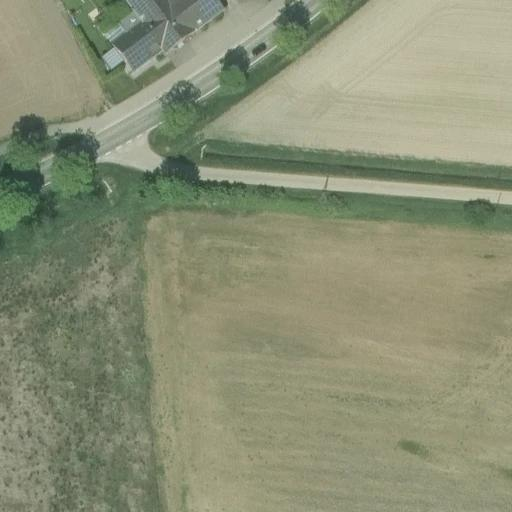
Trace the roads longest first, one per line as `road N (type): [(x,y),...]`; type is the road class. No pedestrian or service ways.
road 1 (unclassified): [(511,205),(221,177),(146,167),(103,151)]
road 2 (tertiary): [(103,151),(316,0)]
